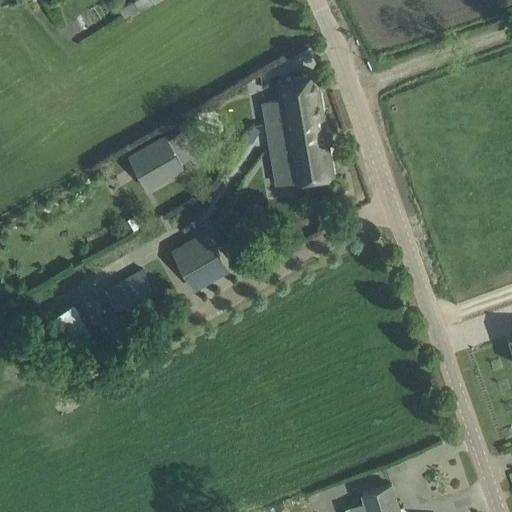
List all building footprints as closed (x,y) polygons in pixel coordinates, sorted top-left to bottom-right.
[(133,0),(121,8),(126,16),(150,0),(153,0),(154,2),(156,0),(133,0)] [(263,102),(268,133),(325,123),(317,73),(278,79),(281,99),(263,102)] [(325,123),(268,133),(276,184),(334,174),(325,123)] [(166,132),(128,154),(147,187),(185,165),(166,132)] [(172,250),(194,287),(228,268),(206,231),(172,250)] [(256,251),(246,234),(225,245),(236,263),(256,251)] [(105,289),(127,328),(164,307),(141,268),(105,289)] [(351,511),(400,511),(391,484),(362,493),(365,501),(349,507),(351,511)]
